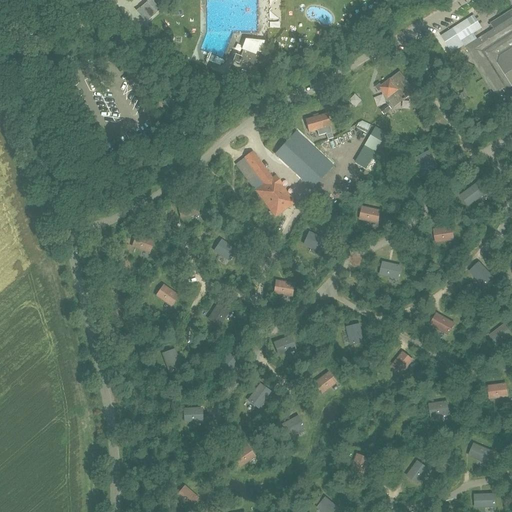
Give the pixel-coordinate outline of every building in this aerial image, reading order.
[(106,8),(124,30),(131,24),(113,2),(106,8)] [(149,2),(139,10),(148,21),(157,13),(149,2)] [(511,11),(492,24),(495,29),(478,41),(466,48),(495,93),(505,86),(511,87),(511,11)] [(475,16),(443,36),(453,53),(464,46),(466,48),(478,41),(473,34),(483,28),(475,16)] [(263,53),(261,52),(265,41),(246,39),(242,49),(243,49),(241,57),(236,55),(233,61),(238,63),(238,64),(241,66),(242,62),(261,69),(264,60),(267,61),(270,52),(264,50),(263,53)] [(217,59),(210,62),(212,70),(220,68),(217,59)] [(395,107),(416,92),(400,72),(382,86),(380,83),(376,87),(379,91),(382,90),(395,107)] [(168,98),(163,102),(169,109),(174,106),(168,98)] [(306,120),(309,132),(317,130),(318,136),(326,134),(328,140),(333,138),(330,127),(330,126),(327,114),(306,120)] [(381,142),(385,135),(375,129),(371,137),(381,142)] [(291,137),(275,155),(312,186),(327,168),(291,137)] [(339,142),(331,146),(335,155),(343,152),(339,142)] [(282,184),(275,176),(272,178),(253,152),(236,164),(275,217),(294,203),(281,185),(282,184)] [(429,152),(418,158),(426,173),(437,167),(429,152)] [(486,193),(479,182),(461,196),(468,206),(486,193)] [(179,205),(182,217),(199,214),(195,201),(179,205)] [(360,219),(377,223),(380,210),(363,206),(360,219)] [(434,230),(436,242),(453,240),(452,227),(434,230)] [(325,240),(309,233),(304,245),(320,252),(325,240)] [(133,246),(149,252),(154,240),(137,234),(133,246)] [(229,261),(236,250),(221,240),(214,251),(229,261)] [(398,278),(401,266),(384,262),(381,274),(398,278)] [(493,277),(479,263),(470,272),(484,286),(493,277)] [(291,296),(293,283),(276,280),(274,293),(291,296)] [(156,295),(171,306),(178,295),(164,285),(156,295)] [(219,304),(209,319),(220,326),(229,311),(219,304)] [(448,335),(454,324),(437,314),(430,325),(448,335)] [(490,335),(498,345),(511,334),(505,324),(490,335)] [(359,325),(347,328),(351,345),(363,342),(359,325)] [(274,343),(279,354),(295,348),(291,337),(274,343)] [(162,354),(169,373),(181,368),(175,350),(162,354)] [(392,366),(402,374),(413,361),(403,353),(392,366)] [(228,354),(217,367),(227,375),(238,362),(228,354)] [(336,383),(328,373),(314,383),(322,394),(336,383)] [(270,392),(260,384),(248,401),(258,408),(270,392)] [(488,386),(490,399),(508,397),(506,384),(488,386)] [(430,405),(432,417),(450,414),(447,402),(430,405)] [(184,409),(185,422),(202,421),(202,408),(184,409)] [(304,428),(298,416),(283,425),(288,436),(304,428)] [(492,452),(474,444),(469,456),(487,464),(492,452)] [(240,466),(255,456),(248,446),(233,456),(240,466)] [(357,454),(351,471),(363,475),(369,458),(357,454)] [(407,475),(418,483),(428,469),(418,461),(407,475)] [(185,486),(176,495),(190,507),(198,498),(185,486)] [(495,494),(475,495),(475,508),(495,507),(495,494)] [(336,511),(339,509),(325,498),(317,508),(322,511),(336,511)]
